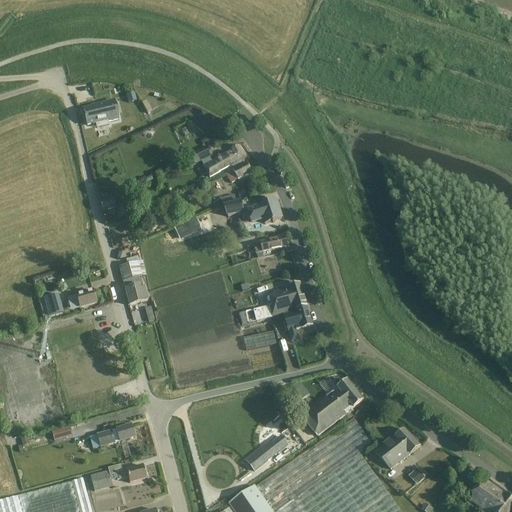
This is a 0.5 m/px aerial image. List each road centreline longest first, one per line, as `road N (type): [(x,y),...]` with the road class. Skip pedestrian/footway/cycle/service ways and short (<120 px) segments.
road 1 (unclassified): [(151,411),(71,113),(54,80)]
road 2 (residential): [(342,362),(321,329),(285,200),(233,121)]
road 3 (residential): [(511,488),(342,362)]
road 4 (unclassified): [(151,411),(342,362)]
